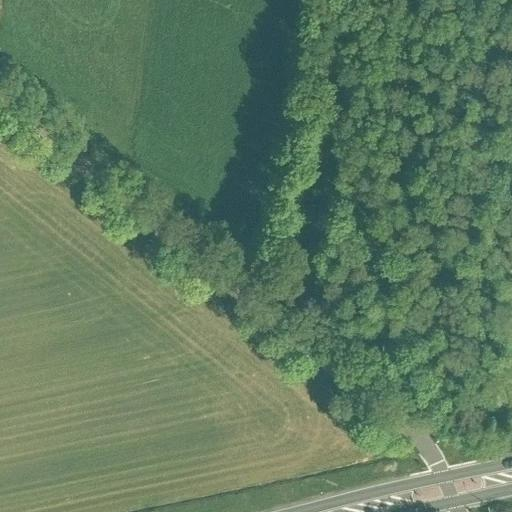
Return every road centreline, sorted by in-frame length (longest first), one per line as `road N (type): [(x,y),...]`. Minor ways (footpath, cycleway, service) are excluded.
road 1 (unclassified): [(442,476),(416,435),(0,101)]
road 2 (trunk): [(442,476),(295,511)]
